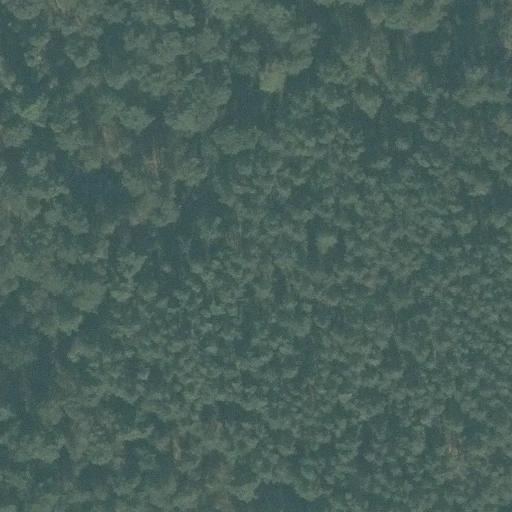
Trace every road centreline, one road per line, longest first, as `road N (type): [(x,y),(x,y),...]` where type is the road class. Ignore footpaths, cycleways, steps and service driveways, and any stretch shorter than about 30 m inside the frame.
road 1 (track): [(0,297),(350,511)]
road 2 (track): [(0,137),(104,0)]
